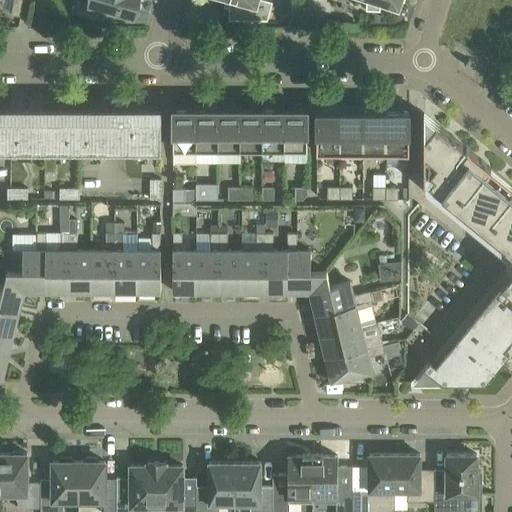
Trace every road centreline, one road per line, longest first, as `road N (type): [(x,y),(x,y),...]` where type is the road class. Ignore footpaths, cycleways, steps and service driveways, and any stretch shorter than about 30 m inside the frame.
road 1 (residential): [(21,416),(39,327),(64,310),(283,315),(293,325),(313,417)]
road 2 (residential): [(313,417),(21,416)]
road 3 (residential): [(422,60),(168,62),(158,55)]
road 4 (residential): [(500,416),(313,417)]
road 5 (residential): [(158,55),(0,61)]
